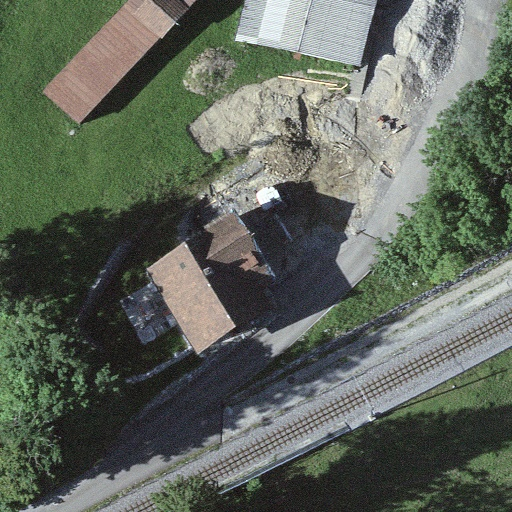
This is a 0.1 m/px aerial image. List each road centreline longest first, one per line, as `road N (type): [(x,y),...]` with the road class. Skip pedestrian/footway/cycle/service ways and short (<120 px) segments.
road 1 (track): [(455,0),(438,149),(339,272),(190,411),(42,511)]
road 2 (track): [(511,278),(58,511)]
